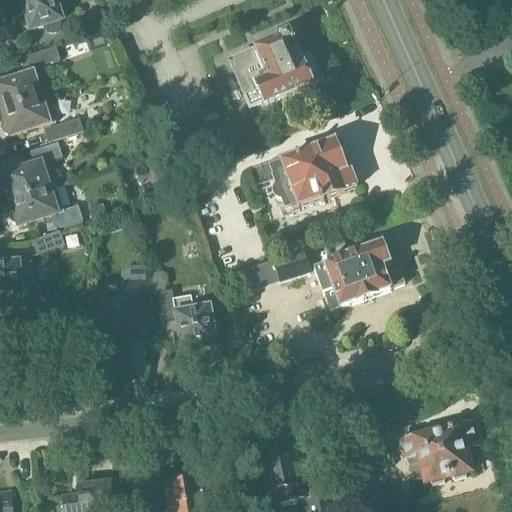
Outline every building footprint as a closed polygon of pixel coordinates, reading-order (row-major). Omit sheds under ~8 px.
[(8,0),(11,8),(14,7),(18,18),(27,15),(32,31),(46,26),(47,30),(49,32),(53,33),(57,32),(59,29),(60,25),(59,22),(63,21),(55,0),(8,0)] [(290,37),(266,47),(256,52),(256,53),(246,57),(228,65),(245,102),(247,101),(251,110),(253,108),(255,112),(266,107),(266,108),(313,87),(312,85),(324,80),(315,62),(316,62),(312,53),(300,58),(290,37)] [(26,72),(60,61),(56,48),(22,59),(26,72)] [(0,103),(3,113),(49,98),(40,72),(0,84),(0,103)] [(49,98),(3,113),(6,123),(4,124),(3,127),(5,133),(8,135),(10,134),(11,138),(57,123),(49,98)] [(50,143),(84,132),(80,120),(46,131),(50,143)] [(216,140),(200,129),(196,131),(194,126),(185,130),(187,135),(182,136),(180,156),(184,160),(180,165),(191,173),(195,168),(214,160),(216,140)] [(11,202),(57,188),(48,162),(63,158),(58,145),(32,153),(36,166),(3,177),(4,180),(2,181),(0,184),(2,191),(6,193),(8,192),(11,202)] [(347,194),(359,189),(352,172),(347,173),(336,145),(272,170),(276,179),(275,180),(279,188),(276,194),(279,201),(284,204),(288,213),(299,208),(301,212),(322,204),(323,206),(326,204),(325,203),(347,194)] [(57,188),(11,202),(14,213),(12,214),(11,217),(13,223),(16,225),(18,225),(19,228),(53,217),(57,230),(83,221),(79,207),(65,212),(57,188)] [(39,256),(65,246),(60,233),(34,243),(39,256)] [(392,292),(406,287),(397,265),(390,267),(383,248),(329,268),(328,265),(325,267),(326,269),(316,273),(325,298),(326,297),(333,314),(341,311),(342,312),(392,293),(392,292)] [(304,252),(272,263),(280,285),(280,286),(312,275),(304,252)] [(22,282),(35,281),(33,262),(0,264),(0,300),(24,298),(22,282)] [(150,283),(146,283),(146,271),(128,271),(124,275),(124,283),(124,296),(102,296),(103,331),(138,331),(138,310),(151,310),(150,283)] [(164,275),(152,276),(153,297),(160,297),(159,295),(166,294),(164,275)] [(166,294),(159,295),(160,297),(164,322),(178,320),(180,334),(176,335),(177,345),(182,344),(183,349),(218,343),(211,308),(195,311),(193,299),(175,302),(173,292),(166,294)] [(478,450),(471,426),(401,445),(412,484),(424,480),(427,490),(476,477),(475,471),(480,470),(475,451),(478,450)] [(266,459),(256,462),(260,475),(265,496),(277,493),(280,506),(305,500),(307,511),(335,511),(328,480),(308,485),(306,477),(300,452),(266,459)] [(348,511),(376,511),(379,511),(370,480),(342,488),(348,511)] [(219,511),(216,492),(212,493),(210,481),(168,487),(171,511),(219,511)] [(115,511),(112,484),(79,488),(80,499),(64,501),(65,511),(115,511)] [(13,511),(12,494),(0,495),(0,511),(13,511)]
